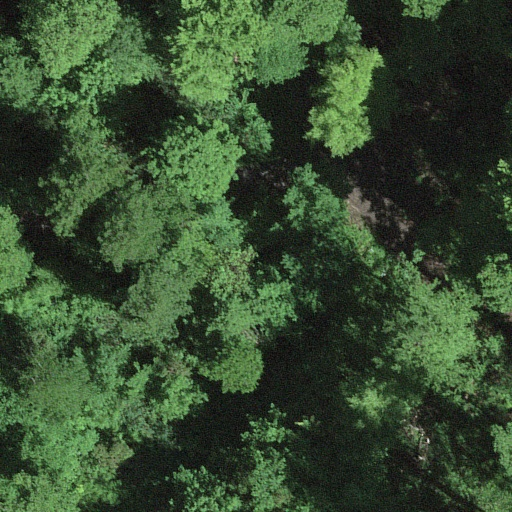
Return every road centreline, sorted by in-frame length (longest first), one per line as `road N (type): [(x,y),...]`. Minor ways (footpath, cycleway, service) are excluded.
road 1 (track): [(283,125),(197,98),(0,165)]
road 2 (track): [(289,0),(297,27),(283,125)]
